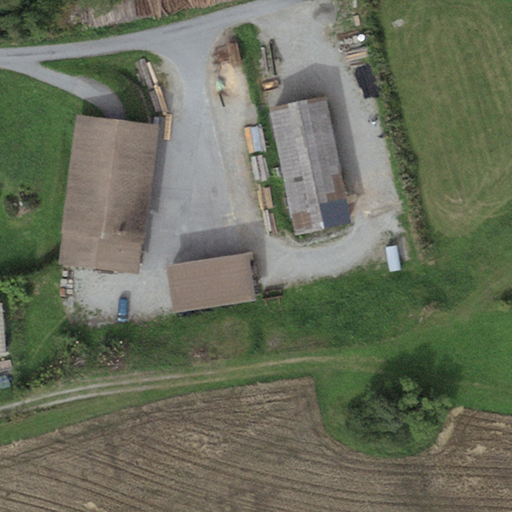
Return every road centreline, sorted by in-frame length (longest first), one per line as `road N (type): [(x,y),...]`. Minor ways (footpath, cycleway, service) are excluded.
road 1 (track): [(0,412),(413,349)]
road 2 (unclassified): [(298,0),(186,35),(0,57)]
